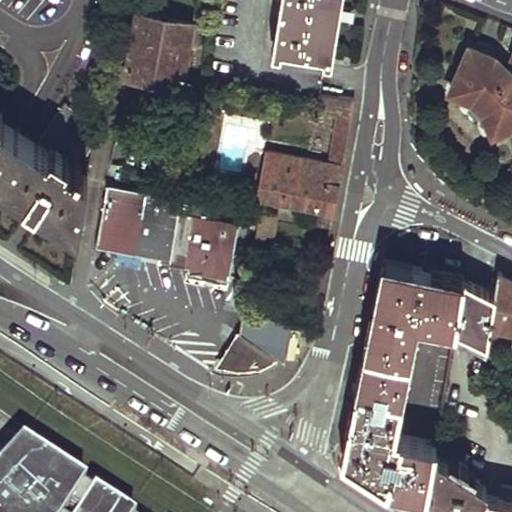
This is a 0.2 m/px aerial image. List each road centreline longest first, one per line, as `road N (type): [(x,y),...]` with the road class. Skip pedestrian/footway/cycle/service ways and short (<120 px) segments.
road 1 (secondary): [(0,314),(75,352),(285,490)]
road 2 (secondary): [(236,414),(0,267)]
road 3 (tertiary): [(368,194),(394,0)]
road 4 (tertiary): [(324,371),(368,194)]
road 5 (unknown): [(74,290),(119,128)]
road 6 (residential): [(368,194),(511,254)]
